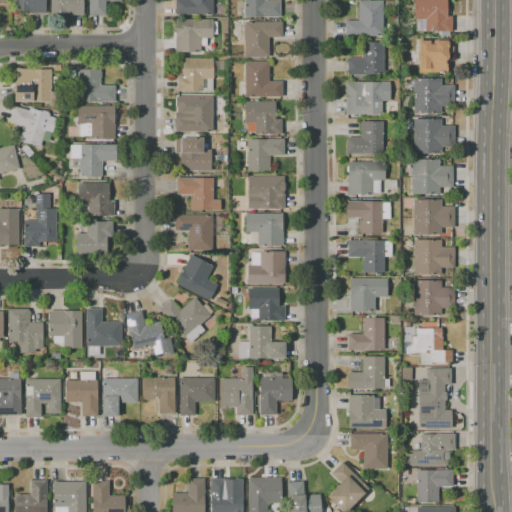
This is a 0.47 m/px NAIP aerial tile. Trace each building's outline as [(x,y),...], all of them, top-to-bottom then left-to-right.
[(12,11),(12,0),(44,0),(45,11),(12,11)] [(50,15),(50,0),(83,0),(83,15),(50,15)] [(120,0),(120,1),(105,1),(106,16),(89,16),(88,0),(120,0)] [(175,15),(175,0),(212,0),(212,15),(175,15)] [(244,17),(244,0),(280,0),(280,17),(244,17)] [(345,20),(358,20),(357,0),(383,0),(383,36),(345,37),(345,20)] [(413,0),(446,0),(446,16),(450,16),(450,30),(413,31),(413,0)] [(175,19),(211,19),(211,37),(200,37),(200,52),(175,52),(175,19)] [(239,22),(281,22),(281,37),(268,37),(268,56),(245,57),(244,40),(240,40),(239,22)] [(417,39),(452,39),(452,54),(446,54),(447,73),(418,73),(417,39)] [(346,58),(361,58),(361,42),(383,42),(383,75),(346,75),(346,58)] [(182,58),(211,58),(211,91),(176,91),(176,76),(182,76),(182,58)] [(245,62),(268,62),(268,81),(282,81),(282,97),(245,97),(245,62)] [(49,69),(50,103),(14,104),(13,70),(49,69)] [(78,70),(100,69),(100,85),(113,85),(114,101),(78,102),(78,70)] [(413,79),(441,78),(441,85),(452,85),(452,104),(441,104),(441,115),(413,115),(413,79)] [(344,82),(381,82),(382,114),(345,114),(344,82)] [(188,96),(211,96),(212,131),(175,131),(175,116),(188,116),(188,96)] [(275,102),(275,119),(281,118),(281,134),(255,134),(255,122),(243,122),(243,102),(275,102)] [(18,141),(22,126),(9,122),(14,106),(29,110),(29,108),(56,116),(50,134),(43,132),(39,147),(18,141)] [(77,106),(112,106),(112,138),(77,139),(77,106)] [(412,119),(440,119),(440,125),(453,125),(453,146),(440,146),(440,153),(413,154),(412,119)] [(359,121),(381,121),(382,154),(346,154),(345,137),(360,137),(359,121)] [(202,137),(202,150),(210,150),(210,170),(180,171),(180,153),(175,153),(175,137),(202,137)] [(246,139),(283,139),(283,155),(269,155),(269,171),(247,172),(246,139)] [(101,177),(79,177),(79,145),(115,144),(115,160),(101,160),(101,177)] [(0,147),(13,145),(18,169),(0,173),(0,147)] [(411,159),(439,159),(439,166),(450,166),(451,187),(439,187),(439,193),(411,193),(411,159)] [(347,161),(384,161),(384,180),(372,180),(372,194),(348,194),(347,161)] [(278,176),(278,194),(284,194),(284,209),(257,209),(257,197),(246,197),(246,176),(278,176)] [(213,178),(213,200),(219,200),(219,210),(190,210),(190,195),(177,195),(176,178),(213,178)] [(108,183),(108,201),(113,201),(113,215),(78,216),(78,183),(108,183)] [(413,199),(441,199),(441,206),(454,206),(454,227),(441,227),(441,234),(413,234),(413,199)] [(381,233),(359,233),(359,217),(346,217),(346,201),(381,201),(381,233)] [(23,220),(35,220),(35,208),(56,208),(56,241),(38,242),(38,246),(23,246),(23,220)] [(0,209),(18,209),(18,244),(0,244),(0,209)] [(282,213),(282,246),(257,246),(257,232),(244,232),(244,213),(282,213)] [(212,215),(212,249),(189,250),(189,231),(174,231),(174,215),(212,215)] [(86,222),(111,222),(111,237),(106,237),(106,255),(76,255),(76,233),(86,233),(86,222)] [(383,240),(383,272),(361,273),(361,257),(347,257),(347,241),(383,240)] [(413,240),(441,240),(441,247),(453,247),(453,268),(441,268),(441,275),(414,275),(413,240)] [(284,252),(285,283),(246,284),(246,265),(259,265),(259,252),(284,252)] [(190,255),(212,266),(206,279),(215,284),(206,301),(174,285),(190,255)] [(349,279),(385,278),(386,297),(374,297),(374,311),(350,311),(349,279)] [(413,281),(441,281),(441,287),(453,287),(453,307),(441,307),(441,316),(413,316),(413,281)] [(278,289),(278,306),(282,306),(282,320),(258,320),(258,310),(247,310),(247,289),(278,289)] [(194,298),(209,316),(182,337),(160,309),(171,300),(179,310),(194,298)] [(8,309),(30,309),(30,322),(42,322),(42,348),(19,349),(19,342),(8,342),(8,309)] [(121,322),(121,346),(85,346),(85,309),(101,309),(101,322),(121,322)] [(48,311),(81,311),(81,348),(63,348),(63,337),(48,337),(48,311)] [(126,314),(142,311),(145,324),(160,321),(163,339),(169,337),(172,354),(165,356),(165,352),(154,354),(153,346),(132,350),(126,314)] [(361,318),(383,318),(383,350),(348,350),(347,333),(362,333),(361,318)] [(248,326),(271,326),(271,341),(284,341),(284,359),(248,359),(248,326)] [(442,328),(442,350),(452,349),(452,364),(419,364),(419,352),(412,353),(412,336),(416,336),(416,328),(442,328)] [(362,357),(383,357),(384,388),(348,389),(348,372),(362,372),(362,357)] [(218,379),(240,379),(240,368),(251,368),(252,414),(235,414),(235,408),(219,408),(218,379)] [(426,368),(449,368),(450,384),(444,384),(444,410),(449,410),(449,429),(420,429),(420,382),(426,381),(426,368)] [(259,372),(281,372),(281,379),(291,379),(291,400),(275,400),(275,415),(259,415),(259,372)] [(141,378),(173,377),(173,414),(157,414),(157,400),(141,400),(141,378)] [(0,378),(20,378),(21,415),(0,415),(0,378)] [(101,379),(136,378),(136,402),(116,402),(116,416),(102,417),(101,379)] [(179,378),(213,378),(213,401),(193,401),(193,414),(179,414),(179,378)] [(24,379),(60,379),(60,413),(47,413),(47,404),(41,404),(41,416),(24,417),(24,379)] [(64,380),(96,380),(96,416),(80,416),(80,403),(65,403),(64,380)] [(348,395),(373,395),(373,409),(385,409),(385,428),(348,428),(348,395)] [(349,434),(385,434),(386,468),(363,468),(363,449),(349,449),(349,434)] [(420,434),(453,434),(453,449),(446,449),(446,465),(405,465),(404,451),(420,451),(420,434)] [(368,488),(344,511),(343,511),(327,496),(340,482),(331,473),(341,463),(368,488)] [(416,470),(450,469),(451,486),(438,486),(438,502),(416,502),(416,470)] [(247,511),(247,477),(280,477),(281,503),(266,503),(266,511),(247,511)] [(172,511),(172,493),(187,493),(187,478),(203,478),(203,511),(172,511)] [(241,493),(241,511),(209,511),(209,478),(226,478),(226,493),(241,493)] [(13,511),(13,495),(29,495),(29,479),(46,479),(46,511),(13,511)] [(52,481),(85,481),(85,511),(67,511),(67,506),(52,506),(52,481)] [(124,496),(124,511),(91,511),(91,482),(108,481),(108,496),(124,496)] [(319,494),(320,511),(288,511),(286,482),(302,481),(303,495),(319,494)]
